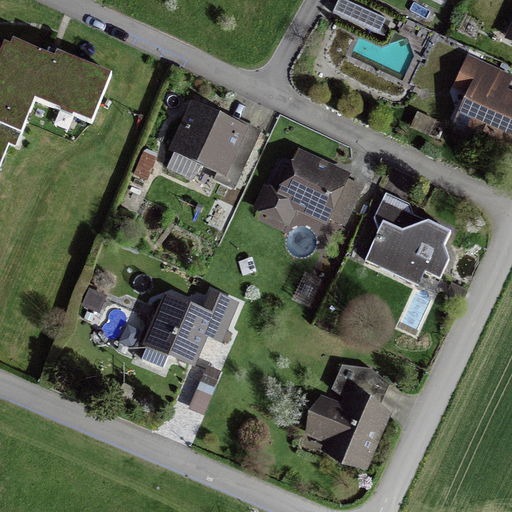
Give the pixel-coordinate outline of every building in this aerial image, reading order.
[(346,0),(344,0),(338,15),(383,35),(390,20),(346,0)] [(0,163),(13,133),(20,136),(34,102),(60,113),(62,107),(74,112),(71,118),(90,125),(109,77),(56,55),(53,61),(11,44),(7,54),(0,72),(0,163)] [(469,62),(463,73),(478,80),(483,69),(469,62)] [(506,146),(511,133),(511,101),(475,84),(457,123),(471,129),(471,130),(472,130),(477,145),(492,139),(492,140),(493,140),(506,146)] [(166,169),(189,180),(199,169),(203,162),(222,170),(217,181),(233,188),(255,141),(239,133),(240,132),(194,110),(166,169)] [(325,218),(342,226),(359,190),(342,182),(343,179),(298,159),(280,198),(265,191),(256,211),(286,225),(295,207),(324,220),(325,218)] [(400,203),(384,196),(372,221),(377,234),(364,263),(381,271),(391,267),(398,270),(408,267),(439,281),(448,262),(443,248),(449,235),(426,224),(411,230),(405,227),(407,224),(393,217),(400,203)] [(86,309),(97,313),(103,299),(92,294),(86,309)] [(166,300),(148,342),(170,352),(168,357),(190,366),(205,331),(207,327),(222,333),(234,306),(211,296),(203,315),(166,300)] [(223,373),(207,366),(189,410),(205,417),(223,373)] [(342,370),(333,391),(346,402),(342,413),(321,405),(312,418),(309,434),(330,442),(326,451),(342,464),(363,467),(384,417),(367,405),(383,385),(368,373),(342,370)]
